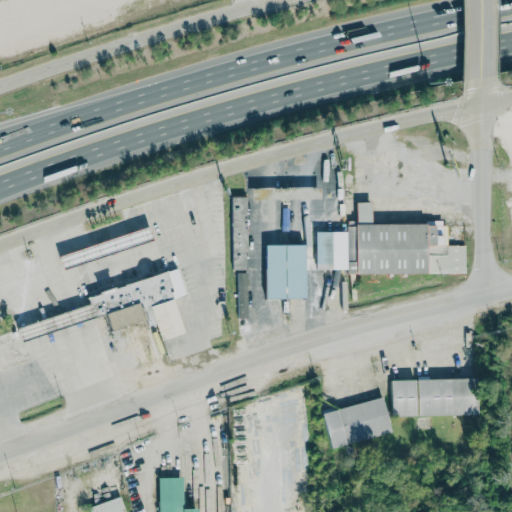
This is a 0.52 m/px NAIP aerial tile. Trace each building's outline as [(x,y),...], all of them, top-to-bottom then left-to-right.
[(227,196),(228,269),(244,269),(242,196),(227,196)] [(462,272),(462,245),(443,245),(443,222),(427,222),(427,223),(366,224),(366,202),(349,202),(350,259),(342,259),(343,274),(462,272)] [(331,266),(330,231),(309,232),(310,266),(331,266)] [(258,245),(259,298),(303,298),(302,244),(258,245)] [(179,333),(169,298),(183,294),(175,268),(85,294),(91,315),(100,313),(105,330),(143,319),(145,327),(149,326),(153,340),(179,333)] [(248,272),(235,272),(234,317),(247,317),(248,272)] [(383,379),(384,416),(471,414),(471,393),(461,393),(460,378),(383,379)] [(315,412),(324,448),(385,433),(376,397),(315,412)] [(189,511),(190,508),(177,509),(177,477),(153,477),(154,511),(189,511)] [(82,507),(83,511),(123,511),(119,496),(82,507)]
